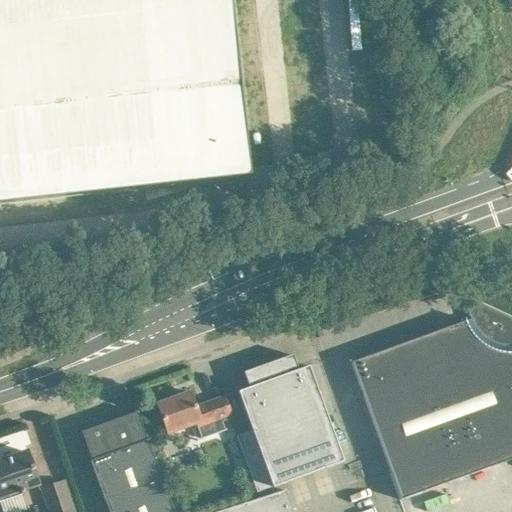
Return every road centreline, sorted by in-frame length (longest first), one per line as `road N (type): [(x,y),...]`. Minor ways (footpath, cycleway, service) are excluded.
road 1 (tertiary): [(511,174),(262,270),(67,367)]
road 2 (tertiary): [(67,367),(511,207)]
road 3 (unknown): [(71,392),(104,511)]
